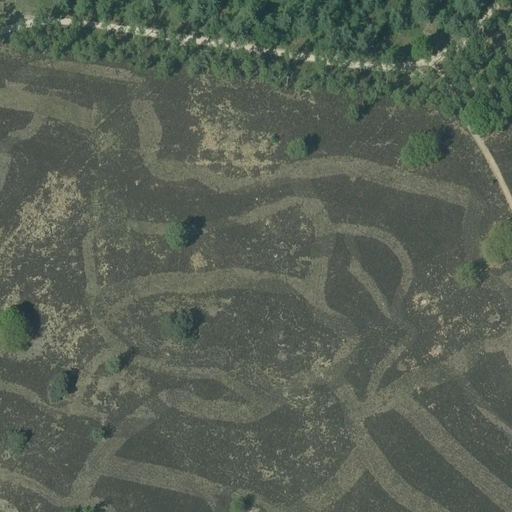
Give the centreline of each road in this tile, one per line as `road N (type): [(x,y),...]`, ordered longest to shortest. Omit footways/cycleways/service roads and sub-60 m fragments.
road 1 (track): [(54,19),(354,65),(434,60)]
road 2 (track): [(434,60),(511,206)]
